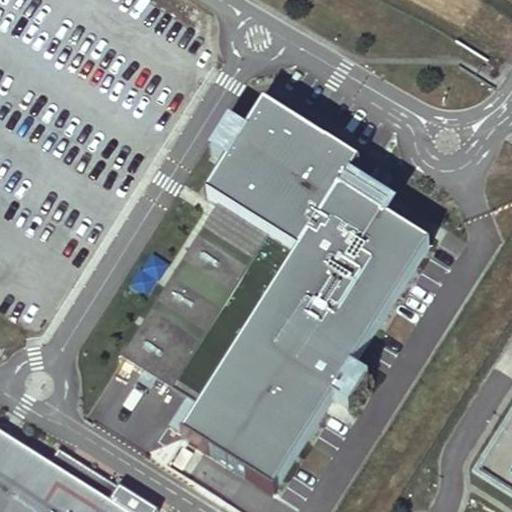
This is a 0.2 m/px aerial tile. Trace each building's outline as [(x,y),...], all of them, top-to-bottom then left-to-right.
[(332,195),(349,168),(257,109),(199,199),(217,210),(292,258),(332,195)] [(422,252),(332,195),(292,258),(196,408),(176,440),(266,498),(422,252)] [(217,210),(120,360),(196,408),(292,258),(217,210)] [(146,300),(167,266),(150,256),(130,290),(146,300)] [(511,414),(475,473),(511,496),(511,414)] [(160,511),(162,510),(122,485),(61,450),(52,462),(8,434),(0,429),(0,511),(160,511)]
